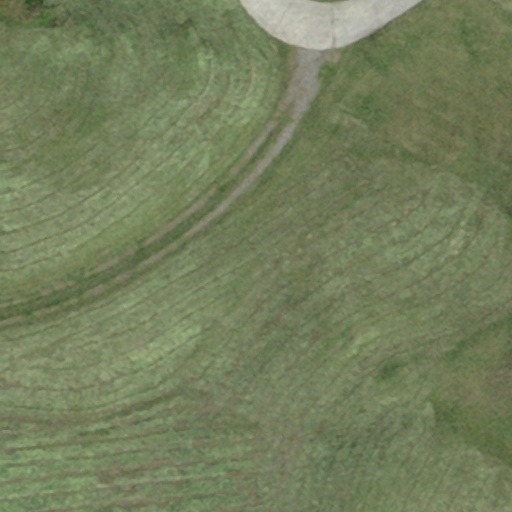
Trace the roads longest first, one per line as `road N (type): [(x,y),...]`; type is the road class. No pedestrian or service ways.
road 1 (track): [(318,26),(311,72),(280,133),(220,198),(142,257),(0,317)]
road 2 (track): [(399,0),(318,26),(269,0)]
